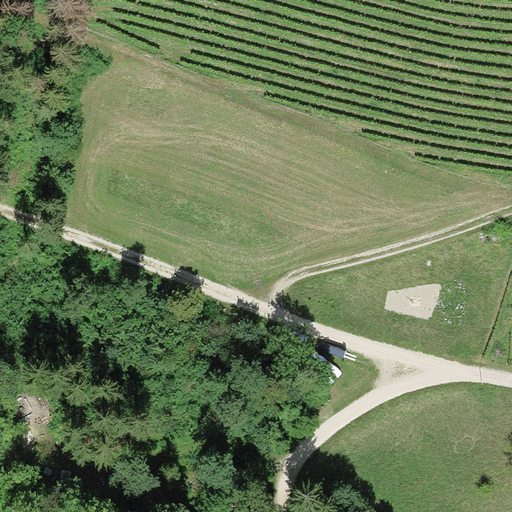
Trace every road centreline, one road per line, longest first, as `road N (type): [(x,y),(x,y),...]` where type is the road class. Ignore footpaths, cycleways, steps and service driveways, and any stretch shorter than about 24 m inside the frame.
road 1 (track): [(445,368),(331,338),(0,208)]
road 2 (track): [(256,309),(277,287),(511,209)]
road 3 (track): [(330,137),(105,44)]
road 4 (track): [(285,511),(284,477),(299,449),(335,419),(445,368)]
